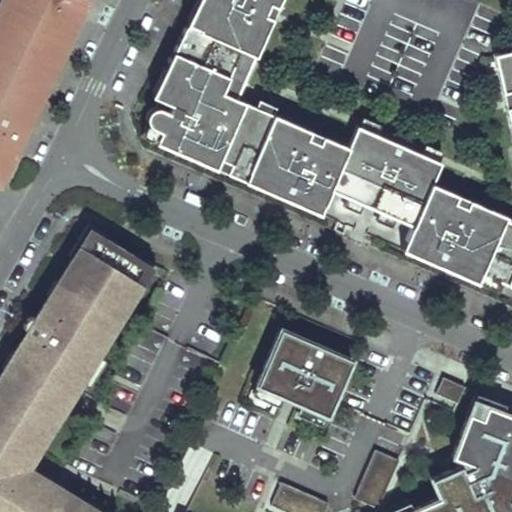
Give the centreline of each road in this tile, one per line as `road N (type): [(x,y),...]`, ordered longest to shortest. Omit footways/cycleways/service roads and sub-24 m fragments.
road 1 (residential): [(65,154),(141,198),(511,357)]
road 2 (residential): [(135,0),(65,154)]
road 3 (residential): [(65,154),(0,265)]
